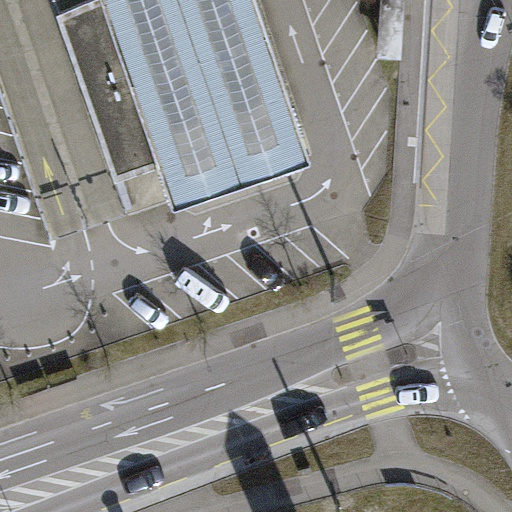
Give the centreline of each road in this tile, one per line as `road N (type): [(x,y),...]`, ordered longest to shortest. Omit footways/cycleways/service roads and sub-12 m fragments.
road 1 (tertiary): [(461,264),(407,315),(361,339),(0,471)]
road 2 (tertiary): [(71,511),(381,397),(479,382)]
road 3 (secondary): [(487,0),(461,264)]
road 4 (secondary): [(461,264),(462,324),(479,382)]
